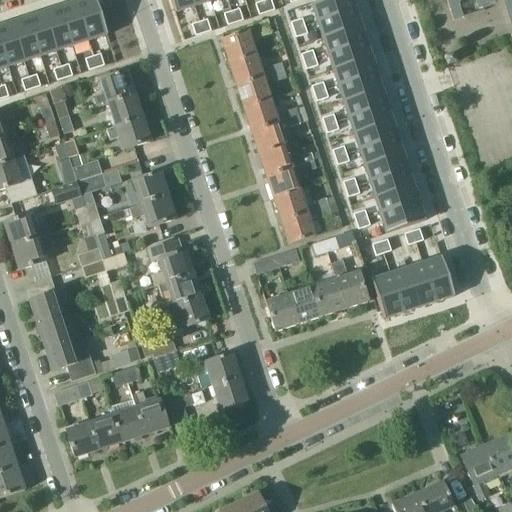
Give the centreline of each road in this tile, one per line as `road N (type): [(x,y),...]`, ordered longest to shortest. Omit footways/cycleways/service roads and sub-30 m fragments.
road 1 (residential): [(284,438),(140,0)]
road 2 (residential): [(501,332),(393,0)]
road 3 (residential): [(284,438),(501,332)]
road 4 (residential): [(70,511),(0,301)]
road 5 (residential): [(129,511),(284,438)]
